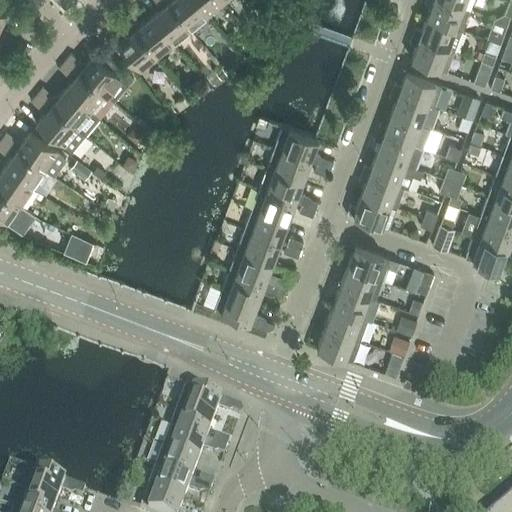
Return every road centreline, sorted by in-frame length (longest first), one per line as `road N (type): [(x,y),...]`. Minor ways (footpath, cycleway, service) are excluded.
road 1 (tertiary): [(269,378),(0,274)]
road 2 (residential): [(327,221),(408,0)]
road 3 (tertiary): [(293,388),(448,441),(480,434),(511,412)]
road 4 (residential): [(327,221),(471,277),(449,343)]
road 5 (residential): [(269,378),(327,221)]
